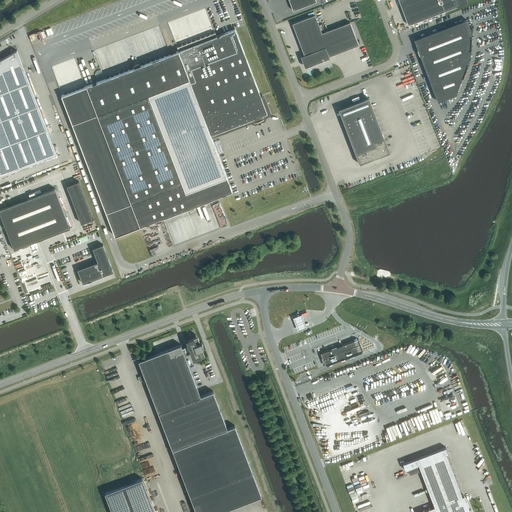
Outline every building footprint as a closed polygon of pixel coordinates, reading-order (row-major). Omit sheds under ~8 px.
[(288,0),(293,10),(316,1),(315,0),(288,0)] [(399,0),(408,25),(467,2),(466,0),(399,0)] [(315,14),(292,23),(304,55),(303,55),(301,56),(305,67),(308,65),(329,57),(329,56),(359,44),(350,22),(322,32),(315,14)] [(470,28),(466,19),(414,39),(438,101),(456,94),(462,78),(463,78),(468,65),(467,65),(470,58),(470,51),(471,51),(472,37),(471,37),(471,28),(470,28)] [(135,67),(61,95),(115,236),(155,220),(161,218),(188,208),(189,209),(190,210),(194,209),(194,207),(194,205),(212,199),(217,197),(232,191),(212,138),(211,135),(253,119),(254,121),(263,118),(262,115),(267,113),(261,96),(235,29),(217,36),(215,32),(177,47),(179,50),(176,51),(170,53),(140,65),(139,62),(138,62),(134,63),(134,64),(135,67)] [(0,173),(56,153),(17,50),(0,60),(0,173)] [(359,163),(386,153),(390,152),(369,97),(338,109),(359,163)] [(91,219),(79,180),(67,184),(79,223),(91,219)] [(0,212),(14,249),(70,227),(55,188),(0,208),(0,212)] [(98,262),(78,269),(83,283),(113,271),(103,244),(93,248),(98,262)] [(301,315),(292,318),(297,331),(305,328),(301,315)] [(144,374),(138,377),(140,382),(146,379),(172,447),(196,511),(218,511),(262,496),(235,425),(227,428),(213,391),(201,396),(185,355),(192,352),(194,357),(198,356),(198,357),(205,355),(203,348),(204,348),(201,341),(200,342),(198,335),(191,338),(192,339),(188,341),(190,346),(188,347),(185,348),(183,348),(181,344),(143,359),(139,360),(144,374)] [(344,358),(358,353),(359,353),(359,351),(355,340),(322,353),(321,353),(321,355),(326,366),(329,364),(330,365),(332,364),(332,363),(341,360),(341,361),(345,360),(344,358)] [(462,496),(446,454),(448,453),(446,447),(403,463),(405,470),(408,469),(410,474),(421,470),(435,506),(419,511),(470,511),(464,495),(462,496)] [(343,477),(355,472),(353,466),(341,471),(343,477)] [(112,511),(155,511),(142,478),(105,492),(112,511)]
